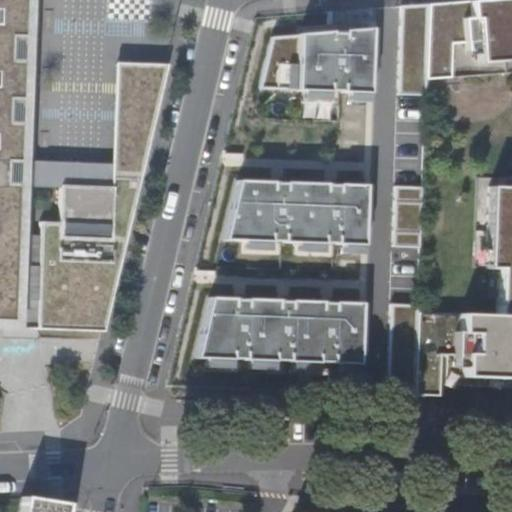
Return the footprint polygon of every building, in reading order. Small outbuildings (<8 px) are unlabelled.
[(0,0),(0,324),(12,325),(16,237),(17,189),(17,186),(0,185),(0,164),(19,165),(19,163),(24,0),(0,0)] [(511,1),(446,5),(426,7),(423,81),(446,79),(448,44),(474,42),(475,64),(511,60),(511,1)] [(423,81),(426,7),(399,9),(397,96),(423,96),(423,81)] [(285,36),(270,37),(259,88),(366,93),(368,29),(285,36)] [(107,214),(126,215),(127,213),(166,69),(113,65),(108,167),(107,189),(107,214)] [(56,187),(107,189),(108,167),(19,163),(19,165),(17,186),(17,189),(56,190),(56,187)] [(277,181),(233,179),(221,241),(361,245),(362,185),(333,183),(277,181)] [(36,238),(34,326),(99,329),(126,215),(107,214),(107,189),(56,187),(56,190),(56,225),(37,225),(36,238)] [(419,249),(421,189),(393,188),(391,248),(419,249)] [(499,268),(498,317),(511,317),(511,194),(509,194),(510,189),(489,188),(487,267),(499,268)] [(12,325),(34,326),(36,238),(16,237),(12,325)] [(239,300),(207,299),(193,358),(356,365),(357,304),(328,303),(284,301),(239,300)] [(416,315),(416,307),(389,307),(386,396),(410,396),(410,391),(416,315)] [(511,318),(498,317),(493,317),(486,317),(468,316),(416,315),(410,391),(435,391),(436,356),(459,356),(459,378),(487,379),(494,379),(502,379),(502,371),(511,371),(511,318)] [(62,511),(64,506),(20,500),(18,511),(62,511)]
